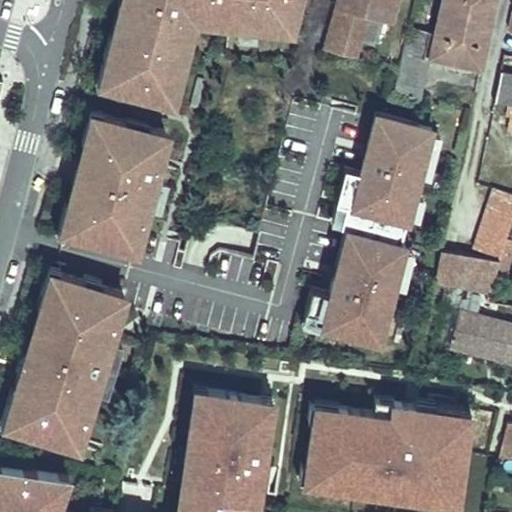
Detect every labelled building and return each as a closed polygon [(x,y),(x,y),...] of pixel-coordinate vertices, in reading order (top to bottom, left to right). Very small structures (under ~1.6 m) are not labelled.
[(298,0),(131,0),(131,1),(126,0),(120,0),(112,32),(122,35),(111,76),(132,81),(130,88),(174,99),(182,68),(175,66),(179,50),(186,52),(196,17),(199,17),(200,10),(222,12),(221,20),(236,21),(256,23),(259,24),(260,15),(294,18),(298,0)] [(338,0),(337,6),(366,15),(390,22),(395,0),(338,0)] [(399,64),(428,70),(432,54),(482,65),(495,0),(443,0),(437,27),(433,30),(420,27),(413,55),(401,53),(399,64)] [(337,6),(326,48),(339,50),(356,54),(366,15),(337,6)] [(221,20),(222,12),(200,10),(199,17),(221,20)] [(292,27),(294,18),(260,15),(259,24),(292,27)] [(376,44),(380,20),(366,17),(362,42),(376,44)] [(256,23),(236,21),(236,30),(255,32),(256,23)] [(408,24),(401,53),(413,55),(420,27),(408,24)] [(111,76),(122,35),(112,32),(100,80),(130,88),(132,81),(111,76)] [(182,68),(186,52),(179,50),(175,66),(182,68)] [(399,64),(393,90),(422,97),(428,70),(399,64)] [(501,69),(494,99),(507,102),(511,103),(511,71),(501,69)] [(198,106),(205,77),(199,75),(191,104),(198,106)] [(94,140),(102,112),(92,109),(85,138),(94,140)] [(433,125),(376,110),(361,169),(345,165),(336,199),(346,201),(341,222),(347,223),(329,289),(311,284),(305,307),(323,312),(321,320),(379,336),(404,239),(400,238),(405,217),(408,218),(433,125)] [(126,118),(102,112),(94,140),(85,138),(80,156),(85,157),(78,181),(73,180),(68,198),(78,201),(71,230),(95,236),(97,227),(119,233),(117,242),(135,247),(148,201),(150,201),(158,172),(160,163),(158,162),(167,129),(148,124),(146,133),(124,127),(126,118)] [(146,133),(148,124),(126,118),(124,127),(146,133)] [(78,181),(85,157),(80,156),(73,180),(78,181)] [(158,203),(165,174),(158,172),(150,201),(158,203)] [(477,248),(500,254),(505,236),(511,210),(511,192),(494,187),(477,248)] [(71,230),(78,201),(68,198),(61,227),(71,230)] [(117,242),(119,233),(97,227),(95,236),(117,242)] [(442,247),(436,277),(491,290),(499,258),(462,251),(442,247)] [(52,290),(58,269),(50,267),(44,288),(52,290)] [(84,277),(58,269),(52,290),(44,288),(34,319),(41,321),(26,369),(19,367),(10,398),(18,401),(11,422),(38,430),(39,425),(55,430),(54,435),(76,442),(95,383),(110,334),(124,289),(100,282),(99,287),(82,282),(84,277)] [(99,287),(100,282),(84,277),(82,282),(99,287)] [(321,320),(323,312),(305,307),(303,316),(321,320)] [(451,343),(511,356),(511,320),(459,308),(451,343)] [(41,321),(34,319),(19,367),(26,369),(41,321)] [(399,341),(403,327),(398,324),(394,340),(399,341)] [(120,337),(110,334),(95,383),(105,386),(120,337)] [(201,414),(205,387),(195,386),(191,412),(201,414)] [(254,511),(256,499),(246,497),(249,480),(259,482),(264,445),(255,444),(262,396),(205,387),(201,414),(191,412),(184,463),(193,464),(190,490),(186,511),(254,511)] [(264,445),(272,397),(262,396),(255,444),(264,445)] [(11,422),(18,401),(10,398),(3,419),(11,422)] [(316,401),(306,465),(326,468),(324,478),(374,486),(375,476),(397,479),(395,489),(429,494),(430,484),(457,488),(466,433),(456,431),(459,407),(434,404),(433,409),(412,405),(413,400),(393,398),(391,412),(316,401)] [(433,409),(434,404),(413,400),(412,405),(433,409)] [(55,430),(39,425),(38,430),(54,435),(55,430)] [(69,473),(1,463),(0,464),(0,511),(74,511),(68,511),(67,511),(53,511),(55,509),(69,473)] [(190,490),(193,464),(184,463),(180,488),(190,490)] [(395,489),(397,479),(375,476),(374,486),(395,489)] [(186,511),(190,490),(180,488),(176,511),(186,511)]
